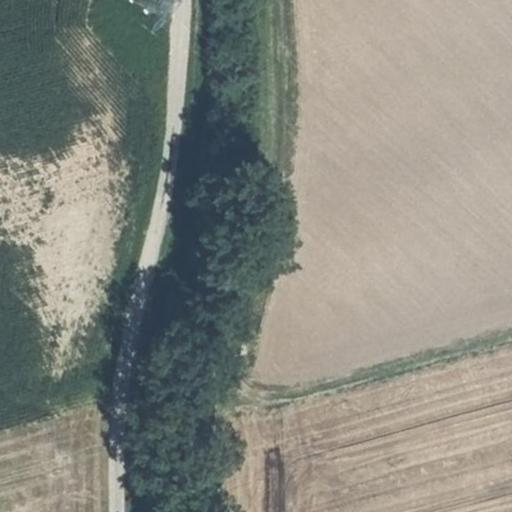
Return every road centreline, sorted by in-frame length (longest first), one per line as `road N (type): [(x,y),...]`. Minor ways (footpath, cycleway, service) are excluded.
road 1 (track): [(179,0),(162,214),(116,419),(116,511)]
road 2 (track): [(284,0),(284,147),(245,389),(245,511)]
